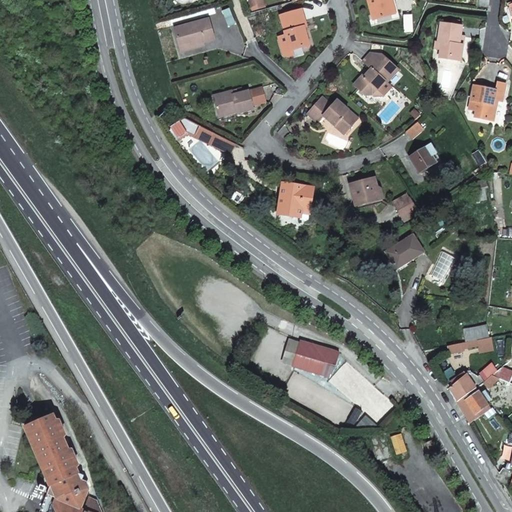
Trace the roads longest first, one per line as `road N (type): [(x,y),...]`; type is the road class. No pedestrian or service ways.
road 1 (tertiary): [(494,511),(393,349),(175,186),(131,119),(100,0)]
road 2 (trunk): [(386,511),(328,455),(224,392),(170,348),(21,173)]
road 3 (trunk): [(258,511),(21,173)]
road 4 (trunk): [(0,176),(241,511)]
road 5 (trunk): [(0,231),(165,511)]
road 6 (residential): [(339,0),(343,44),(259,134),(282,156)]
